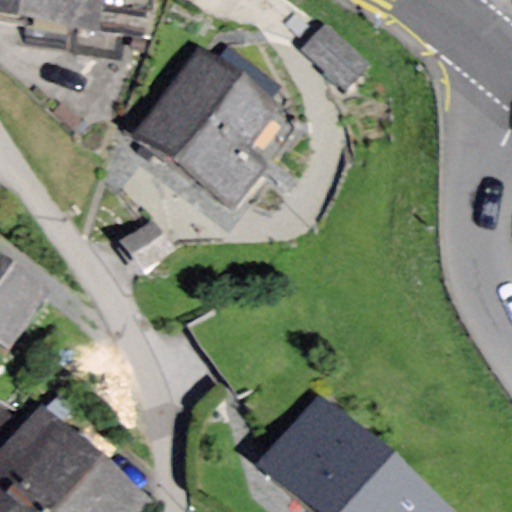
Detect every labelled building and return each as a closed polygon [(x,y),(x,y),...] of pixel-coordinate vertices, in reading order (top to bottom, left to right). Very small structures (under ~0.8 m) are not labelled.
[(0,0),(0,24),(92,38),(96,0),(0,0)] [(364,66),(327,32),(308,52),(345,86),(364,66)] [(275,116),(200,60),(139,141),(233,210),(262,170),(244,157),(275,116)] [(41,298),(0,268),(0,346),(4,349),(41,298)] [(444,511),(318,405),(259,474),(302,511),(444,511)] [(0,511),(69,511),(103,472),(42,420),(0,470),(0,511)] [(141,511),(146,507),(103,472),(69,511),(141,511)]
